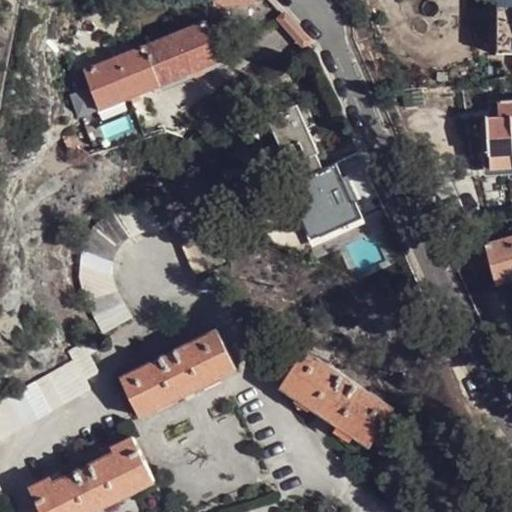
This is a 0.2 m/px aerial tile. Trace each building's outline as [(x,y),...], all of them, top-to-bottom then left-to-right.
[(511,0),(496,0),(494,53),(511,53),(511,0)] [(287,9),(283,13),(311,44),(315,40),(287,9)] [(311,44),(283,13),(277,19),(304,49),(311,44)] [(115,58),(101,64),(85,71),(101,110),(162,85),(223,59),(207,20),(115,58)] [(99,59),(101,64),(115,58),(112,51),(105,54),(106,56),(99,59)] [(228,57),(223,59),(162,85),(165,91),(231,63),(228,57)] [(446,74),(436,75),(437,82),(447,81),(446,74)] [(306,100),(267,117),(283,151),(286,150),(299,180),(291,184),(314,237),(324,233),(325,234),(363,218),(356,200),(353,201),(337,163),(324,168),(317,153),(321,152),(316,140),(310,127),(317,125),(306,100)] [(511,100),(501,101),(503,117),(498,117),(486,119),(486,123),(489,154),(511,152),(511,100)] [(213,114),(198,131),(209,141),(224,124),(213,114)] [(483,155),(489,154),(486,123),(480,124),(483,155)] [(75,130),(63,137),(71,150),(83,144),(75,130)] [(511,170),(511,152),(489,154),(483,155),(484,172),(511,170)] [(281,188),(248,203),(260,208),(261,214),(287,202),(281,188)] [(95,319),(104,332),(133,317),(118,290),(114,278),(114,269),(114,262),(120,250),(125,244),(132,237),(143,232),(150,231),(153,231),(165,233),(170,235),(178,242),(184,248),(190,260),(195,275),(226,261),(222,250),(214,236),(207,224),(200,216),(196,212),(189,208),(183,204),(177,202),(170,200),(165,199),(153,198),(147,198),(140,199),(134,200),(130,201),(120,205),(108,213),(102,217),(96,223),(91,231),(88,234),(86,240),(81,255),(80,262),(79,271),(79,278),(80,281),(83,292),(88,305),(95,319)] [(439,232),(469,223),(459,200),(430,213),(439,232)] [(260,208),(248,203),(241,206),(252,218),(261,214),(260,208)] [(502,265),(506,281),(511,279),(511,235),(484,242),(491,268),(502,265)] [(495,284),(506,281),(502,265),(491,268),(495,284)] [(217,329),(121,377),(141,416),(237,367),(217,329)] [(75,360),(0,402),(0,439),(91,388),(86,379),(100,371),(90,353),(100,348),(94,337),(70,351),(75,360)] [(394,410),(305,350),(281,385),(371,445),(394,410)] [(53,483),(50,477),(31,487),(43,511),(94,511),(157,480),(134,435),(113,445),(116,450),(107,455),(63,478),(53,483)] [(103,447),(107,455),(116,450),(113,445),(112,443),(103,447)] [(49,475),(50,477),(53,483),(63,478),(59,470),(49,475)]
